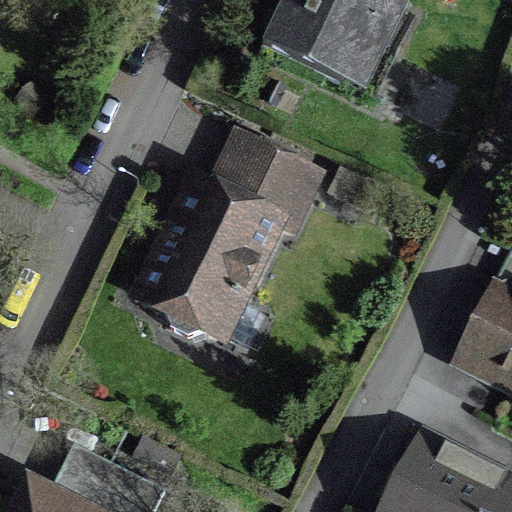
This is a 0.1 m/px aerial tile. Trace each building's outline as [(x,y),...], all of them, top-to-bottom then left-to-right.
[(351,96),(396,0),(284,0),(260,52),(351,96)] [(258,152),(232,207),(273,229),(287,236),(315,179),(258,152)] [(219,341),(273,229),(232,207),(193,188),(138,302),(160,313),(167,333),(186,342),(205,334),(219,341)] [(511,304),(491,294),(454,366),(511,395),(511,304)] [(511,511),(511,492),(419,445),(385,511),(511,511)] [(96,464),(72,511),(153,511),(162,497),(96,464)] [(59,511),(28,497),(20,511),(59,511)]
